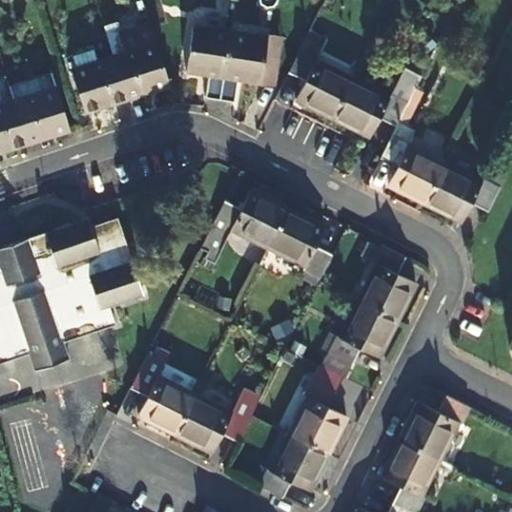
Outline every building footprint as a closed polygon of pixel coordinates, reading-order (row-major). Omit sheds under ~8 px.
[(218,101),(229,35),(193,29),(185,74),(206,77),(202,99),(218,101)] [(229,35),(218,101),(232,104),(236,82),(259,86),(266,41),(229,35)] [(332,116),(349,80),(314,63),(316,58),(300,50),(288,75),(304,82),(294,101),(307,108),(309,105),(332,116)] [(125,65),(113,69),(125,105),(135,101),(138,107),(168,97),(154,53),(124,63),(125,65)] [(76,80),(72,81),(85,123),(113,114),(111,109),(125,105),(113,69),(99,73),(99,72),(95,59),(71,67),(76,80)] [(395,125),(407,101),(393,95),(390,100),(349,80),(332,116),(358,129),(357,132),(370,139),(380,119),(395,125)] [(14,111),(25,146),(37,143),(39,149),(69,140),(56,97),(27,106),(27,107),(14,111)] [(13,150),(25,146),(14,111),(3,115),(2,113),(0,113),(0,161),(15,157),(13,150)] [(421,203),(439,168),(403,150),(411,134),(395,125),(377,160),(393,168),(383,189),(393,194),(395,190),(421,203)] [(439,168),(421,203),(449,217),(446,220),(458,226),(468,207),(482,214),(495,188),(480,182),(477,187),(439,168)] [(223,205),(195,260),(212,268),(230,233),(267,252),(284,217),(259,204),(260,202),(248,196),(240,213),(223,205)] [(284,217),(267,252),(304,270),(300,279),(317,286),(331,259),(315,251),(324,233),(313,227),(312,231),(284,217)] [(83,230),(23,250),(28,265),(0,273),(0,368),(19,362),(25,380),(60,368),(55,351),(108,333),(103,319),(137,307),(111,229),(86,238),(83,230)] [(406,261),(382,249),(372,269),(376,270),(358,307),(395,325),(407,300),(410,301),(416,289),(396,279),(406,261)] [(0,257),(0,273),(28,265),(23,250),(0,257)] [(395,325),(358,307),(339,345),(334,342),(320,372),(344,383),(358,354),(378,364),(384,352),(383,350),(395,325)] [(172,439),(191,402),(153,384),(162,368),(145,360),(127,396),(144,404),(134,423),(147,430),(148,428),(172,439)] [(290,440),(324,457),(337,432),(340,434),(345,423),(326,414),(336,396),(311,383),(301,401),(308,404),(290,440)] [(399,443),(438,463),(456,426),(461,428),(469,411),(444,399),(436,414),(415,404),(409,417),(411,418),(399,443)] [(236,448),(248,423),(231,415),(228,420),(191,402),(172,439),(199,453),(198,455),(208,461),(218,440),(236,448)] [(324,457),(290,440),(270,478),(265,476),(257,491),(281,503),(289,488),(307,498),(314,485),(310,483),(324,457)] [(390,506),(400,511),(418,511),(424,501),(420,500),(438,463),(399,443),(387,468),(384,467),(378,479),(398,489),(390,506)]
